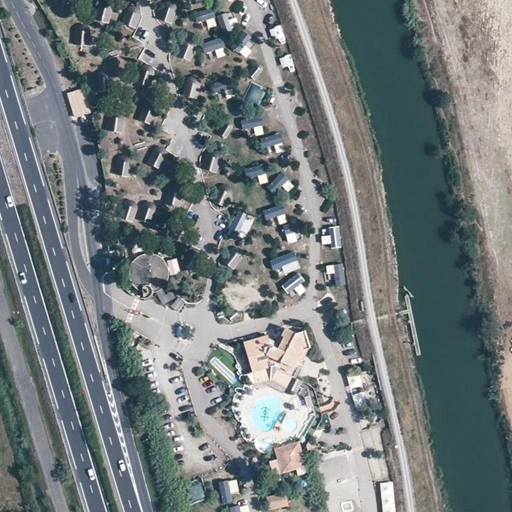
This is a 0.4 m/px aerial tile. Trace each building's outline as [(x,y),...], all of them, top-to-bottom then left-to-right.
[(97,3),(96,21),(111,22),(112,4),(97,3)] [(129,4),(121,23),(135,29),(143,10),(129,4)] [(165,22),(173,24),(178,11),(169,8),(165,22)] [(207,21),(209,28),(218,25),(212,8),(195,14),(199,24),(207,21)] [(229,12),(217,18),(224,32),(236,26),(229,12)] [(75,45),(88,45),(88,25),(75,25),(75,45)] [(215,50),(217,58),(226,55),(221,38),(202,44),(205,54),(215,50)] [(235,48),(246,58),(253,51),(242,40),(235,48)] [(179,57),(191,60),(195,46),(182,43),(179,57)] [(145,50),(140,58),(148,62),(153,54),(145,50)] [(260,80),(263,67),(252,64),(249,77),(260,80)] [(261,111),(270,90),(252,83),(245,98),(243,97),(241,102),(261,111)] [(86,88),(68,91),(73,117),(91,114),(86,88)] [(142,105),(139,120),(153,124),(157,109),(142,105)] [(106,130),(122,134),(125,120),(109,116),(106,130)] [(261,116),(242,120),(245,133),(254,131),(255,136),(265,134),(261,116)] [(277,153),(285,151),(280,133),(261,139),(264,149),(275,146),(277,153)] [(160,169),(169,155),(156,147),(147,161),(160,169)] [(202,170),(221,173),(224,157),(205,154),(202,170)] [(116,175),(131,176),(131,159),(117,158),(116,175)] [(162,169),(171,174),(176,163),(167,158),(162,169)] [(260,185),(270,181),(263,163),(253,168),(260,185)] [(283,187),(288,192),(295,187),(284,173),(267,185),(273,194),(283,187)] [(179,209),(185,195),(170,189),(165,203),(179,209)] [(224,189),(219,204),(229,207),(234,193),(224,189)] [(132,222),(138,204),(125,200),(119,218),(132,222)] [(150,224),(158,207),(145,201),(137,218),(150,224)] [(282,204),(263,211),(266,220),(276,216),(280,225),(289,222),(282,204)] [(238,224),(230,234),(239,241),(247,230),(238,224)] [(288,243),(299,242),(297,225),(286,227),(288,243)] [(329,227),(329,236),(322,236),(322,244),(331,244),(331,248),(341,248),(341,227),(329,227)] [(229,249),(221,260),(234,270),(242,258),(229,249)] [(287,256),(292,266),(304,260),(298,250),(287,256)] [(181,272),(175,258),(164,264),(157,251),(127,265),(141,294),(154,288),(162,305),(176,299),(166,279),(181,272)] [(201,255),(189,266),(195,272),(207,262),(201,255)] [(328,274),(335,274),(337,286),(346,285),(344,264),(327,266),(328,274)] [(294,300),(307,290),(302,283),(305,281),(299,273),(283,284),(294,300)] [(319,307),(335,302),(333,294),(316,299),(319,307)] [(272,367),(295,378),(311,350),(305,331),(295,334),(286,329),(281,337),(285,339),(281,345),(269,339),(268,335),(245,342),(253,373),(272,367)] [(360,374),(347,377),(350,389),(363,386),(360,374)] [(296,379),(292,392),(298,395),(303,381),(296,379)] [(353,395),(356,407),(367,404),(364,392),(353,395)] [(282,475),(307,467),(300,442),(275,450),(282,475)] [(320,469),(332,465),(328,453),(316,457),(320,469)] [(277,459),(270,461),(273,472),(280,471),(277,459)] [(182,485),(189,506),(209,500),(202,478),(182,485)] [(219,482),(223,503),(233,502),(232,494),(240,493),(237,479),(219,482)] [(270,511),(290,506),(286,492),(267,498),(270,511)]
